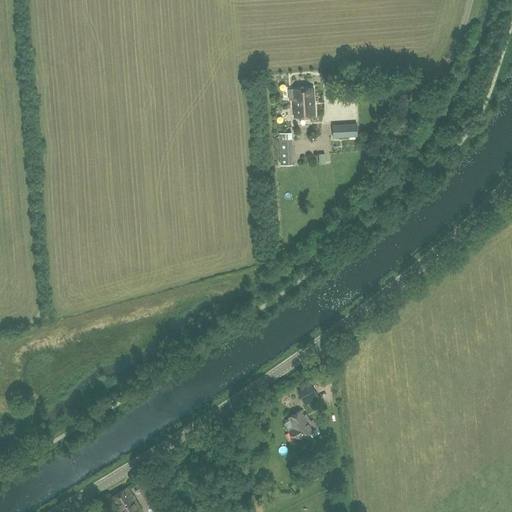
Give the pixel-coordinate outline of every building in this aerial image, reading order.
[(313,88),(288,90),(288,100),(293,100),(294,117),(314,115),(313,88)] [(332,138),(358,137),(357,123),(332,124),(332,138)] [(280,165),(293,165),(291,132),(278,132),(280,165)] [(329,148),(321,148),(321,158),(329,158),(329,148)] [(304,406),(319,398),(312,383),(297,391),(304,406)] [(298,437),(299,438),(309,432),(311,437),(319,432),(312,420),(310,421),(306,414),(304,415),(301,409),(288,417),(295,428),(289,432),(294,440),(298,437)] [(322,476),(321,474),(327,471),(324,464),(303,476),(307,482),(313,479),(314,480),(322,476)] [(135,482),(152,511),(168,511),(146,475),(135,482)] [(139,511),(142,511),(127,487),(109,498),(117,511),(139,511)]
